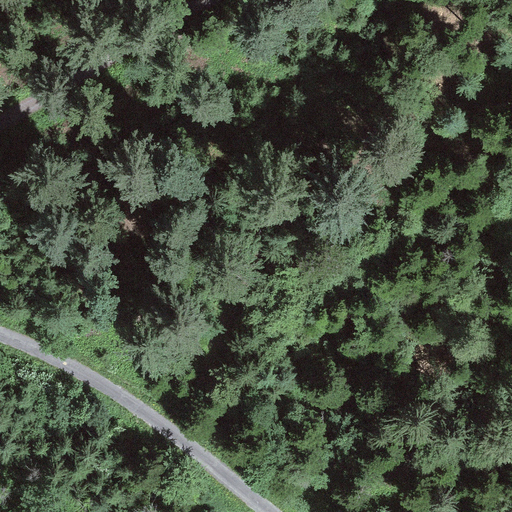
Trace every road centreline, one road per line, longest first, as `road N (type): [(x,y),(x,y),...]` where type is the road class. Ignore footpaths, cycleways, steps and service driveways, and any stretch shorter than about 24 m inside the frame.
road 1 (track): [(0,335),(149,418),(270,511)]
road 2 (track): [(218,0),(0,130)]
